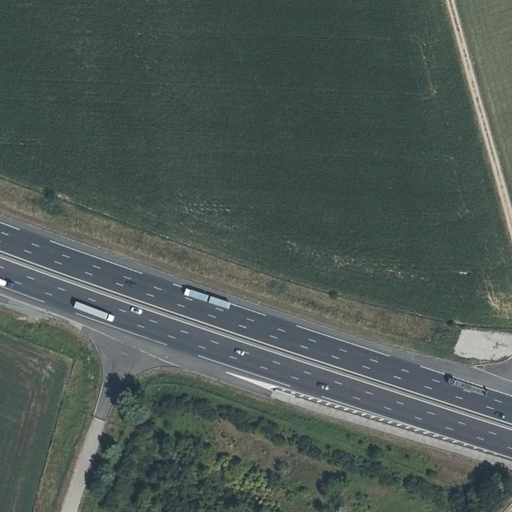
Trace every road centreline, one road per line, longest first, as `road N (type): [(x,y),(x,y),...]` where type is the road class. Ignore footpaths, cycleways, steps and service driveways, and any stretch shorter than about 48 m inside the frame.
road 1 (motorway): [(511,410),(0,234)]
road 2 (motorway): [(0,270),(511,444)]
road 3 (track): [(511,216),(452,0)]
